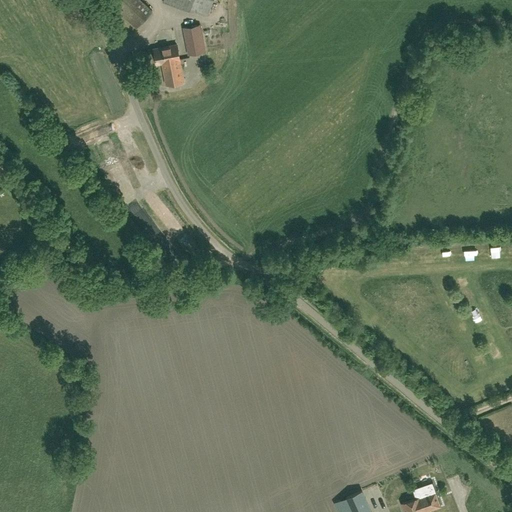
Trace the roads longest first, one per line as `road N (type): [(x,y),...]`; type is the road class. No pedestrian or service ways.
road 1 (unclassified): [(511,478),(284,288),(207,235),(171,184),(89,0)]
road 2 (track): [(241,261),(97,288),(0,171)]
